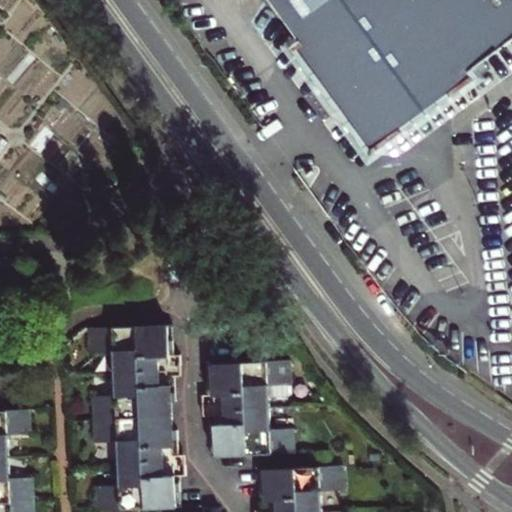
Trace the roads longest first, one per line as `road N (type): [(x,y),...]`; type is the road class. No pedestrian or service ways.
road 1 (tertiary): [(89,0),(349,349),(453,457),(511,501)]
road 2 (tertiary): [(511,439),(412,378),(377,344),(121,0)]
road 3 (residential): [(246,511),(194,449),(183,306)]
